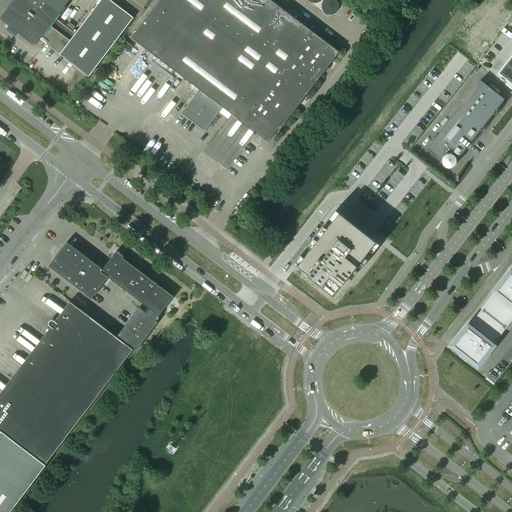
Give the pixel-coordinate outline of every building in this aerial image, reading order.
[(55,19),(69,0),(13,0),(0,18),(0,19),(9,26),(6,29),(15,36),(17,32),(35,46),(40,39),(89,76),(133,18),(110,0),(100,0),(75,34),(55,19)] [(159,0),(131,38),(199,89),(180,113),(204,131),(223,107),(268,142),(277,129),(279,130),(324,72),(327,70),(328,69),(327,68),(339,52),(270,0),(159,0)] [(511,55),(498,73),(511,84),(511,55)] [(480,80),(426,149),(439,159),(447,148),(459,157),(504,99),(480,80)] [(339,212),(297,265),(309,274),(308,275),(334,295),(334,294),(376,241),(339,212)] [(102,269),(85,256),(67,242),(48,266),(91,299),(108,277),(150,309),(146,314),(138,308),(116,337),(133,349),(135,351),(157,322),(155,321),(155,320),(157,320),(158,320),(159,319),(159,317),(158,316),(159,316),(173,297),(122,258),(123,257),(116,251),(113,255),(102,269)] [(468,325),(451,345),(478,366),(494,345),(493,344),(511,319),(511,271),(510,270),(494,291),(495,292),(469,326),(468,325)] [(0,430),(46,464),(133,349),(116,337),(76,307),(61,326),(58,323),(53,329),(57,332),(0,407),(0,430)] [(0,511),(10,511),(46,464),(0,430),(0,511)]
